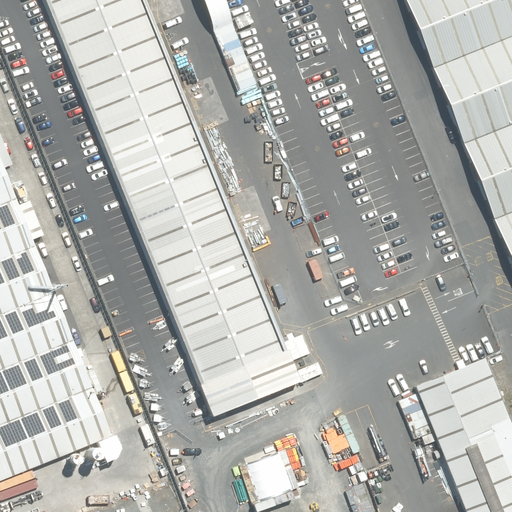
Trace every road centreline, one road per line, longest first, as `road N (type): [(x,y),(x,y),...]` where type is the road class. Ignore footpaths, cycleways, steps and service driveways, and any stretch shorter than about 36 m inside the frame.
road 1 (unknown): [(486,264),(354,372)]
road 2 (unknown): [(354,372),(387,425),(412,511)]
